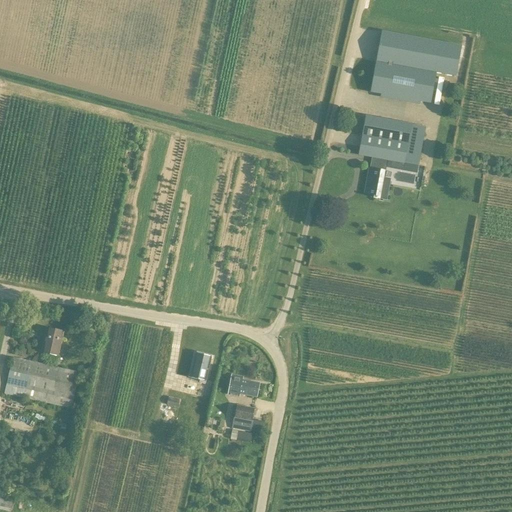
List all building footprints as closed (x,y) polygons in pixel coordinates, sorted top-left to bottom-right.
[(429,103),(435,73),(454,76),(460,46),(380,32),(369,92),(429,103)] [(366,116),(358,155),(371,158),(387,161),(396,162),(417,166),(424,127),(411,124),(394,121),(366,116)] [(368,169),(363,195),(379,198),(386,199),(390,178),(383,177),(384,171),(385,171),(387,161),(371,158),(369,168),(369,169),(368,169)] [(396,162),(395,167),(416,171),(417,166),(396,162)] [(46,328),(41,353),(58,356),(63,332),(46,328)] [(26,350),(16,348),(14,354),(25,357),(26,350)] [(206,380),(211,358),(195,354),(190,377),(206,380)] [(79,372),(12,357),(4,394),(71,409),(79,372)] [(231,375),(228,395),(239,397),(239,394),(256,398),(259,383),(242,380),(242,377),(231,375)] [(178,407),(179,399),(168,397),(166,405),(178,407)] [(236,405),(234,418),(232,428),(250,432),(251,422),(254,408),(236,405)] [(252,434),(249,433),(231,430),(230,440),(250,444),(252,434)] [(15,497),(0,493),(0,506),(11,510),(15,497)]
